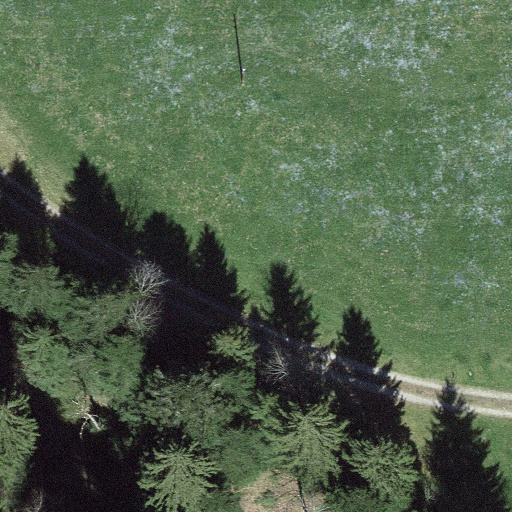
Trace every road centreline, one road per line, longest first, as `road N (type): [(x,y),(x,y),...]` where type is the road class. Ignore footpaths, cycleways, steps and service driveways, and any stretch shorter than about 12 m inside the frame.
road 1 (track): [(511,413),(382,384),(253,335),(104,254),(0,179)]
road 2 (track): [(454,511),(355,374)]
